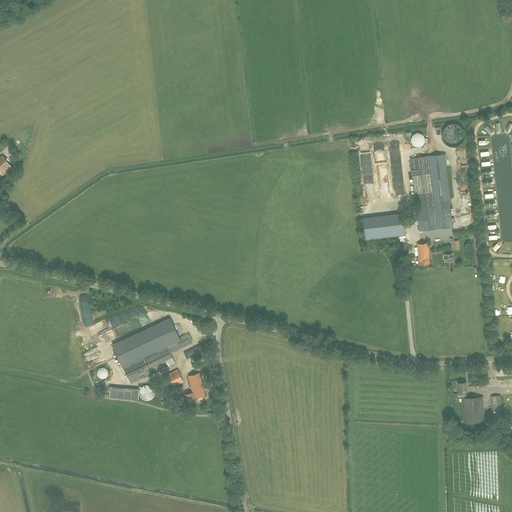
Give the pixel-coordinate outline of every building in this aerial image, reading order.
[(464,139),(465,135),(464,131),(463,128),(460,126),(457,124),(453,123),(450,124),(446,126),(444,128),(442,131),(442,135),(442,138),(444,142),(446,144),(450,146),(453,146),(457,146),(460,144),(462,142),(464,139)] [(487,124),(483,127),(487,134),(491,132),(487,124)] [(422,144),(424,142),(424,139),(424,137),(422,135),(420,133),(417,133),(415,133),(413,135),(411,137),(411,139),(411,142),(413,144),(415,145),(417,146),(420,145),(422,144)] [(22,152),(15,156),(18,161),(24,157),(22,152)] [(410,158),(412,176),(418,220),(419,231),(453,227),(450,207),(451,207),(444,153),(430,155),(410,158)] [(0,168),(4,175),(14,168),(5,154),(0,157),(0,168)] [(359,217),(361,240),(406,235),(405,222),(407,222),(407,218),(403,218),(402,212),(359,217)] [(490,248),(494,251),(498,246),(495,242),(490,248)] [(428,243),(417,244),(419,265),(430,264),(429,258),(428,243)] [(444,255),(445,266),(453,265),(452,254),(444,255)] [(144,317),(149,321),(152,317),(148,313),(144,317)] [(179,338),(170,318),(111,345),(122,368),(123,368),(130,383),(150,373),(174,362),(170,353),(168,349),(191,339),(189,333),(179,338)] [(105,379),(111,372),(103,366),(97,373),(105,379)] [(163,391),(183,381),(178,369),(166,375),(167,377),(158,381),(163,391)] [(205,395),(199,372),(188,375),(192,392),(185,394),(187,404),(195,402),(194,398),(205,395)] [(459,398),(461,398),(463,422),(485,421),(483,396),(466,397),(466,392),(465,382),(462,382),(462,380),(456,380),(456,389),(458,389),(459,393),(458,393),(459,398)] [(491,396),(492,411),(501,410),(500,395),(491,396)] [(466,438),(481,437),(480,430),(466,431),(457,432),(457,437),(458,437),(466,436),(466,438)]
